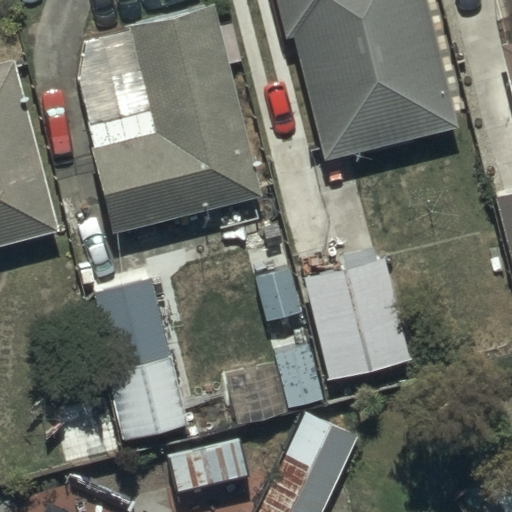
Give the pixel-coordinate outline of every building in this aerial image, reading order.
[(254,190),(221,62),(239,59),(227,0),(208,0),(121,17),(122,25),(80,34),(70,74),(88,142),(83,143),(106,229),(254,190)] [(319,155),(451,121),(419,0),(270,0),(279,32),(287,29),(319,155)] [(511,34),(492,39),(511,117),(511,34)] [(0,236),(52,223),(9,55),(0,57),(0,236)] [(511,189),(491,195),(511,279),(511,189)] [(326,379),(408,357),(379,253),(297,276),(326,379)] [(180,421),(145,274),(80,289),(115,437),(180,421)] [(314,511),(351,433),(300,409),(251,511),(314,511)] [(160,453),(172,495),(190,491),(189,487),(245,471),(234,432),(162,452),(160,453)] [(511,511),(511,469),(505,459),(479,477),(502,511),(511,511)] [(146,511),(136,507),(133,511),(73,511),(44,499),(37,511),(146,511)]
